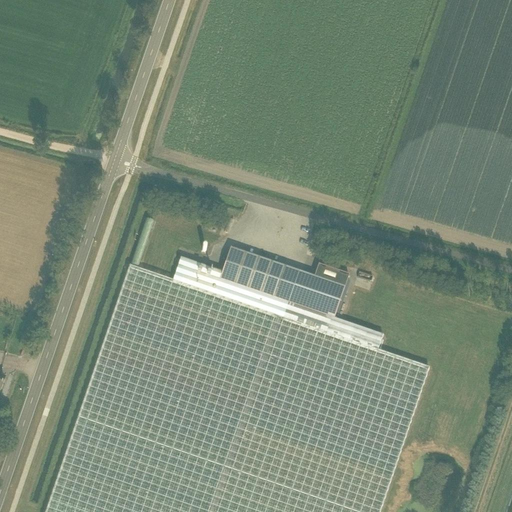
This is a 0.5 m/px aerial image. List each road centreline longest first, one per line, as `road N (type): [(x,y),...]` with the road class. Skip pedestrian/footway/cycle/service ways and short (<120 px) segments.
road 1 (unclassified): [(511,271),(115,156)]
road 2 (secondary): [(115,156),(0,492)]
road 3 (secondary): [(169,0),(115,156)]
